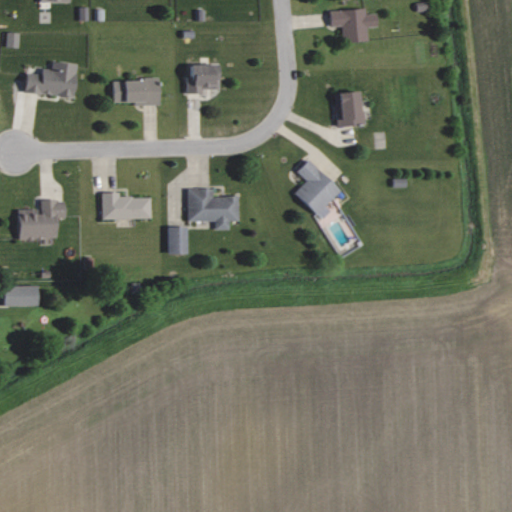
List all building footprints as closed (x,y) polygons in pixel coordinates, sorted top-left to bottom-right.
[(85,6),(77,6),(78,20),(86,19),(85,6)] [(327,9),(328,26),(339,25),(340,41),(366,40),(365,26),(375,26),(374,12),(363,13),(363,7),(327,9)] [(16,47),(17,32),(5,31),(4,46),(16,47)] [(24,72),(22,91),(70,97),(74,63),(50,60),(49,68),(39,67),(38,74),(24,72)] [(200,92),(200,88),(216,88),(215,63),(185,63),(186,92),(200,92)] [(157,104),(157,78),(110,79),(111,101),(131,100),(131,105),(157,104)] [(335,92),(338,118),(334,118),(335,126),(361,123),(357,89),(335,92)] [(304,179),(292,192),(315,214),(338,189),(306,158),(294,170),(304,179)] [(210,187),(184,188),(185,220),(212,220),(213,228),(226,228),(226,220),(236,220),(236,195),(210,196),(210,187)] [(148,196),(116,197),(116,191),(99,192),(100,218),(149,217),(148,196)] [(15,208),(16,238),(54,237),(53,216),(62,216),(62,199),(37,199),(37,208),(15,208)] [(165,253),(185,252),(184,226),(165,226),(165,253)] [(35,284),(1,285),(1,305),(35,305),(35,284)]
